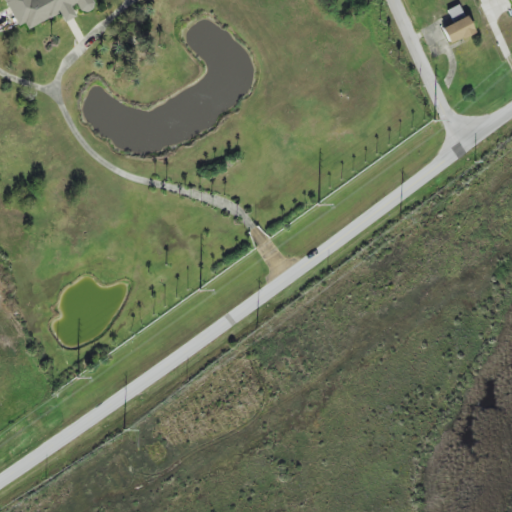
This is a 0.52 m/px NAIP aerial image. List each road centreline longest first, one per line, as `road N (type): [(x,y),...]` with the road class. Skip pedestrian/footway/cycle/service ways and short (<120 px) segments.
road 1 (tertiary): [(511,110),(254,305),(0,482)]
road 2 (tertiary): [(466,145),(391,0)]
